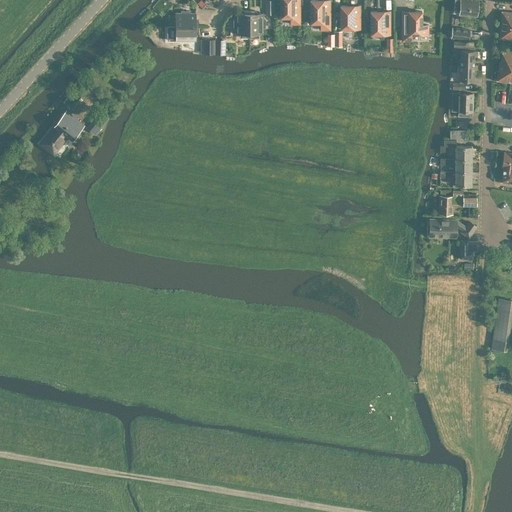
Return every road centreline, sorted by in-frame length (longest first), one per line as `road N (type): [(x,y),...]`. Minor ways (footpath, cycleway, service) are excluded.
road 1 (track): [(356,511),(0,454)]
road 2 (track): [(473,511),(486,233)]
road 3 (unclassified): [(486,233),(489,0)]
road 4 (tertiary): [(0,109),(101,0)]
